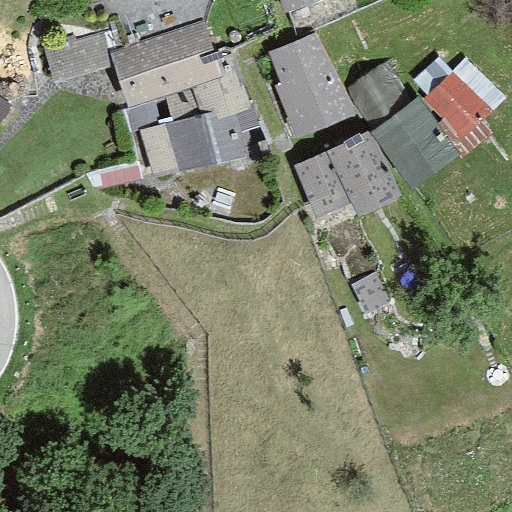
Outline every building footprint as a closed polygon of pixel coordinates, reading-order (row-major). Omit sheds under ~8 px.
[(280,0),(284,10),(313,0),(280,0)] [(203,21),(109,52),(127,107),(221,75),(203,21)] [(315,32),(261,55),(297,136),(353,112),(315,32)] [(450,70),(420,98),(452,143),(491,109),(450,70)] [(418,95),(369,129),(412,186),(459,153),(452,143),(420,98),(418,95)] [(214,110),(134,132),(147,180),(247,153),(236,113),(216,118),(214,110)] [(367,129),(289,166),(314,218),(350,201),(357,216),(399,197),(367,129)]
